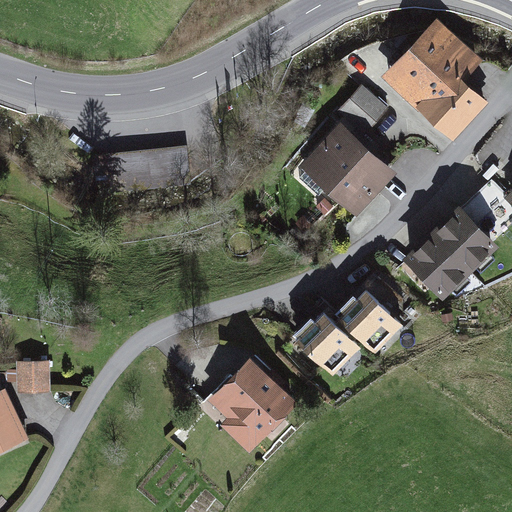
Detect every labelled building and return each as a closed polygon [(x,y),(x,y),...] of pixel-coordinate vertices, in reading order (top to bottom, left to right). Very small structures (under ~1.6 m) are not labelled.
[(437,22),(394,67),(429,99),(423,105),(451,132),(482,99),(459,77),(475,59),(437,22)] [(363,87),(340,115),(366,137),(389,109),(363,87)] [(344,124),(301,166),(350,216),(393,174),(344,124)] [(186,149),(108,156),(112,189),(189,181),(186,149)] [(495,182),(461,214),(491,244),(511,224),(511,197),(511,198),(495,182)] [(458,210),(434,232),(467,267),(491,244),(461,214),(458,210)] [(434,232),(410,255),(443,289),(467,267),(434,232)] [(353,292),(335,311),(375,349),(401,322),(366,289),(358,297),(353,292)] [(311,314),(293,333),(332,371),(358,344),(324,311),(316,319),(311,314)] [(46,361),(18,362),(19,390),(47,390),(46,361)] [(291,401),(249,361),(220,392),(239,411),(228,423),(249,444),(291,401)] [(6,390),(0,392),(0,446),(25,435),(6,390)]
